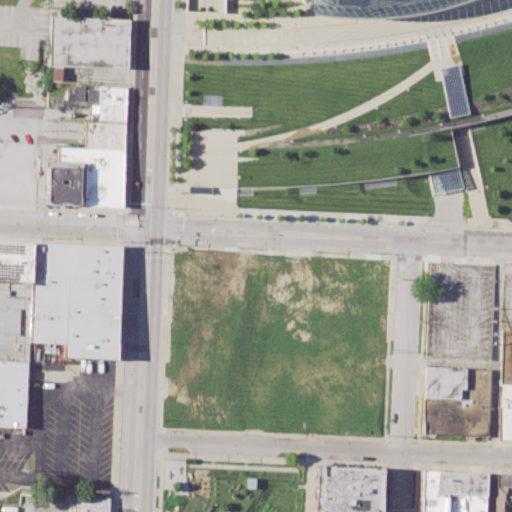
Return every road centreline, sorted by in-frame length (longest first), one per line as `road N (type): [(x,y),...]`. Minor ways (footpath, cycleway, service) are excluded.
road 1 (secondary): [(136,511),(157,0)]
road 2 (residential): [(511,456),(138,438)]
road 3 (residential): [(511,244),(149,228)]
road 4 (residential): [(412,240),(398,511)]
road 5 (residential): [(149,228),(0,220)]
